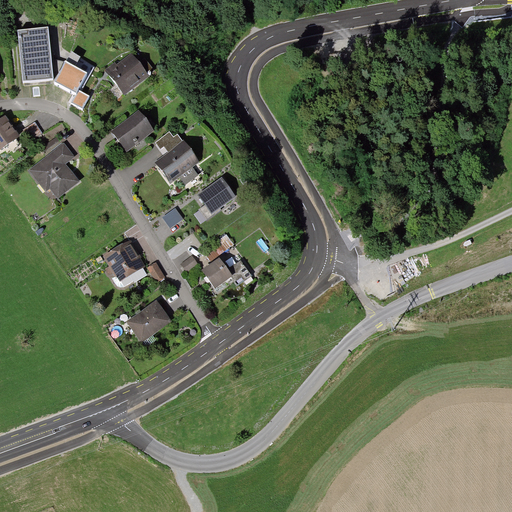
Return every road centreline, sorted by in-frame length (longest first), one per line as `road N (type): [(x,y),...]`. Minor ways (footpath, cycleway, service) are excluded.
road 1 (secondary): [(451,0),(280,33),(245,55),(235,86),(310,221),(315,258),(292,289),(217,343)]
road 2 (residential): [(0,105),(49,106),(74,119),(217,343)]
road 3 (secondary): [(217,343),(140,393),(0,451)]
